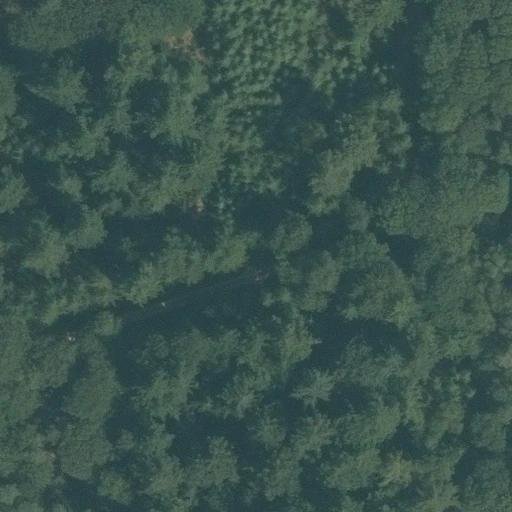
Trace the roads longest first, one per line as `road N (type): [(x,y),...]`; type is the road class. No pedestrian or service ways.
road 1 (track): [(511,191),(0,363)]
road 2 (track): [(18,357),(86,511)]
